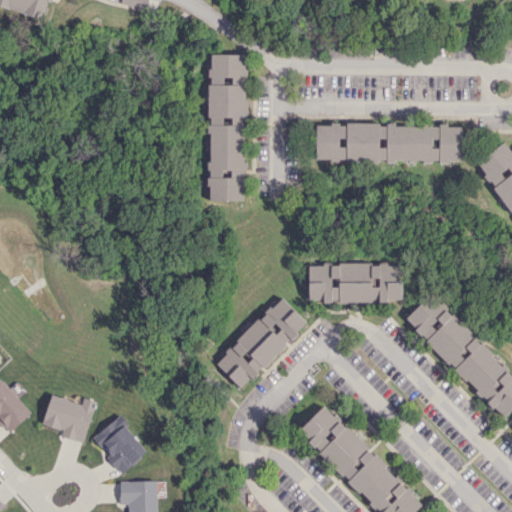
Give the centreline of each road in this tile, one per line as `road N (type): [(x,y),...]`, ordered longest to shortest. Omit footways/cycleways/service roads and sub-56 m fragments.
road 1 (residential): [(275,511),(253,483),(245,450),(252,424),(337,329),(360,328),(414,360),(511,465)]
road 2 (residential): [(488,511),(317,344)]
road 3 (residential): [(511,73),(274,62)]
road 4 (residential): [(276,192),(274,62)]
